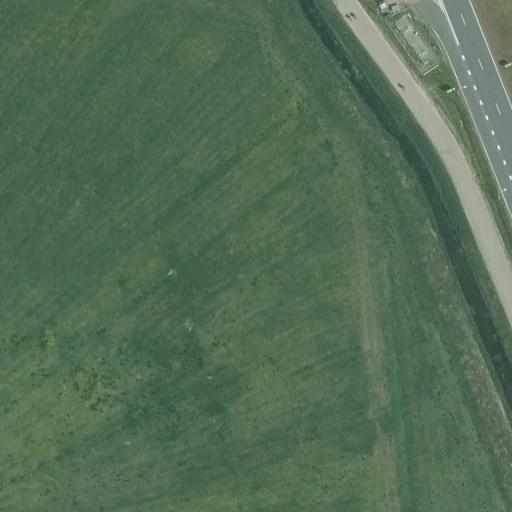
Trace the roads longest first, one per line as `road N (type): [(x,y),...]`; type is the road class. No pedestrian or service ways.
road 1 (unclassified): [(511,305),(456,165),(342,0)]
road 2 (primary): [(454,0),(511,146)]
